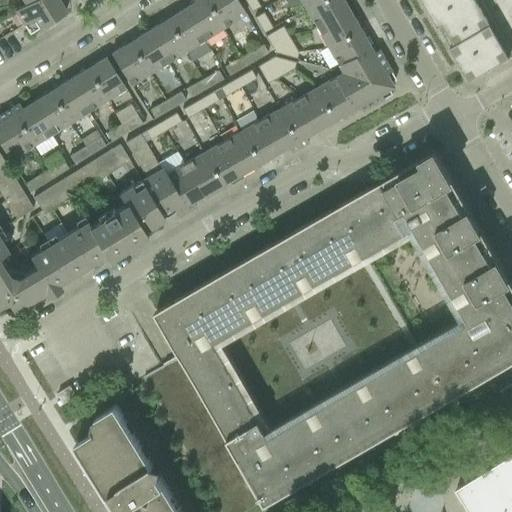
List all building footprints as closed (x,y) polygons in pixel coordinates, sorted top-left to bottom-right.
[(30,0),(24,4),(14,10),(29,34),(65,11),(58,0),(30,0)] [(192,0),(194,2),(187,6),(207,37),(226,25),(210,0),(192,0)] [(236,0),(210,0),(226,25),(245,14),(236,0)] [(255,0),(244,0),(250,11),(259,6),(255,0)] [(315,0),(304,7),(314,24),(346,6),(342,0),(315,0)] [(511,0),(423,0),(424,0),(426,3),(428,7),(429,9),(432,14),(433,16),(436,21),(439,26),(442,31),(443,33),(446,37),(447,40),(450,44),(453,50),(455,54),(457,56),(459,61),(461,63),(463,68),(470,79),(511,54),(511,0)] [(187,6),(168,18),(188,49),(207,37),(187,6)] [(314,24),(324,42),(356,23),(346,6),(314,24)] [(262,13),(254,17),(262,30),(262,31),(263,33),(271,28),(270,26),(262,13)] [(168,18),(149,30),(169,61),(188,49),(168,18)] [(324,42),(335,61),(367,42),(356,23),(324,42)] [(265,36),(269,43),(286,34),(282,26),(265,36)] [(149,30),(130,41),(149,73),(169,61),(149,30)] [(269,43),(274,50),(290,41),(286,34),(269,43)] [(149,73),(130,41),(111,53),(130,85),(149,73)] [(291,41),(274,50),(275,53),(296,59),(297,53),(297,52),(294,47),(291,41)] [(335,61),(342,73),(385,84),(395,79),(378,49),(373,52),(367,42),(335,61)] [(263,45),(245,55),(250,64),(268,53),(263,45)] [(226,66),(230,75),(250,64),(245,55),(226,66)] [(273,56),(269,58),(286,74),(293,69),(296,62),(277,57),(273,56)] [(105,57),(86,68),(106,100),(125,89),(105,57)] [(269,58),(263,62),(276,79),(286,74),(269,58)] [(263,62),(256,66),(267,84),(270,83),(276,79),(263,62)] [(86,68),(67,80),(86,112),(106,100),(86,68)] [(218,70),(205,78),(211,86),(223,79),(218,70)] [(250,70),(235,79),(240,87),(255,78),(250,70)] [(342,73),(334,77),(353,109),(358,106),(361,111),(391,94),(385,84),(342,73)] [(322,84),(315,88),(334,120),(341,116),(353,109),(334,77),(322,84)] [(211,86),(205,78),(187,88),(192,97),(211,86)] [(235,79),(219,87),(224,96),(240,87),(235,79)] [(67,80),(48,92),(67,124),(86,112),(67,80)] [(315,88),(297,99),(315,131),(334,120),(315,88)] [(180,91),(166,99),(171,108),(186,100),(180,91)] [(213,91),(197,100),(202,109),(218,100),(213,91)] [(48,92),(28,104),(48,136),(67,124),(48,92)] [(166,99),(149,109),(154,118),(171,108),(166,99)] [(297,99),(278,110),(299,147),(308,142),(305,137),(315,131),(297,99)] [(197,100),(182,109),(187,118),(199,111),(202,109),(197,100)] [(18,103),(6,111),(29,148),(48,136),(28,104),(21,108),(18,103)] [(278,110),(259,121),(277,152),(287,146),(290,152),(299,147),(278,110)] [(29,148),(6,111),(0,114),(0,144),(9,160),(29,148)] [(135,114),(120,124),(126,133),(141,123),(135,114)] [(175,114),(160,122),(165,130),(179,122),(175,114)] [(259,121),(239,132),(258,163),(277,152),(259,121)] [(160,122),(144,132),(149,140),(165,130),(160,122)] [(126,133),(120,124),(105,133),(111,142),(126,133)] [(239,132),(222,142),(240,174),(258,163),(239,132)] [(145,177),(141,179),(161,212),(171,206),(177,217),(188,210),(167,174),(163,167),(160,168),(140,133),(125,141),(145,177)] [(98,137),(82,147),(87,157),(104,146),(98,137)] [(222,142),(202,153),(221,185),(240,174),(222,142)] [(33,197),(44,215),(130,161),(119,144),(33,197)] [(87,157),(82,147),(68,156),(74,165),(87,157)] [(202,153),(184,164),(202,195),(221,185),(202,153)] [(0,194),(15,219),(32,209),(0,155),(0,194)] [(371,189),(156,313),(180,355),(169,362),(161,366),(143,377),(146,381),(153,394),(220,511),(244,511),(264,501),(265,503),(267,502),(267,501),(266,500),(489,371),(490,372),(491,373),(497,369),(511,360),(511,296),(505,284),(456,199),(461,196),(453,183),(453,182),(448,185),(430,155),(392,177),(395,182),(374,194),(371,189)] [(62,160),(43,172),(49,180),(68,169),(62,160)] [(184,164),(167,174),(188,210),(195,206),(193,201),(202,195),(184,164)] [(49,180),(43,172),(24,183),(30,192),(49,180)] [(124,204),(107,215),(127,247),(158,228),(155,223),(164,217),(161,212),(141,179),(118,194),(124,204)] [(87,220),(68,231),(88,264),(93,262),(96,267),(127,247),(107,215),(90,225),(87,220)] [(13,276),(7,302),(13,311),(43,293),(46,297),(61,288),(58,283),(88,264),(68,231),(29,255),(36,266),(18,277),(13,276)] [(0,305),(7,302),(13,276),(8,275),(0,261),(0,255),(7,251),(0,239),(0,305)] [(500,389),(511,410),(511,360),(497,369),(507,385),(500,389)] [(70,386),(57,393),(64,403),(76,396),(70,386)] [(118,510),(119,511),(182,511),(159,474),(161,473),(163,465),(155,463),(153,464),(116,405),(94,418),(92,427),(94,430),(75,442),(108,494),(111,492),(121,508),(118,510)] [(511,511),(511,453),(456,489),(470,511),(511,511)] [(385,496),(378,486),(364,494),(370,505),(385,496)]
